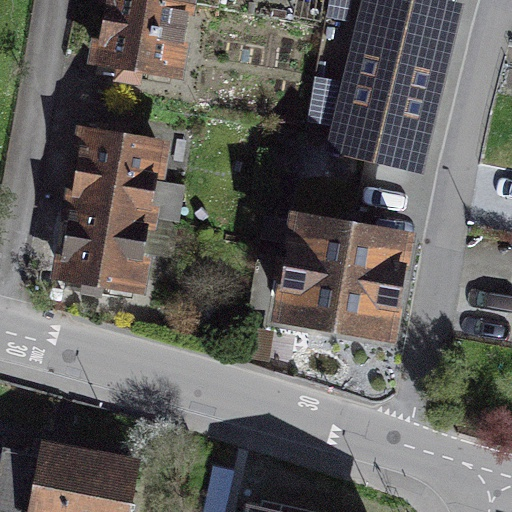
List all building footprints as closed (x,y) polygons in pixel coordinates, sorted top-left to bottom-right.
[(109,0),(109,2),(198,22),(202,0),(109,0)] [(475,14),(410,0),(371,0),(336,162),(438,185),(475,14)] [(180,104),(198,22),(109,2),(91,85),(180,104)] [(81,145),(68,218),(167,235),(180,162),(81,145)] [(154,309),(167,235),(68,218),(55,292),(154,309)] [(411,253),(288,225),(263,336),(386,364),(411,253)] [(136,511),(144,478),(34,456),(23,511),(136,511)]
